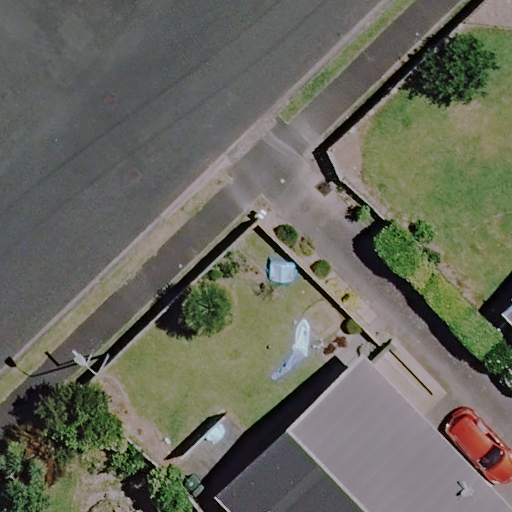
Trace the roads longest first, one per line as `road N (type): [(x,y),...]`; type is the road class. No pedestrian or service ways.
road 1 (residential): [(86,161),(257,0)]
road 2 (residential): [(0,72),(86,161)]
road 3 (residential): [(0,245),(86,161)]
